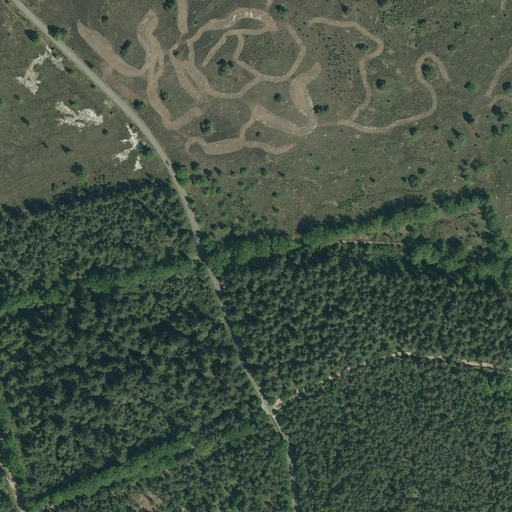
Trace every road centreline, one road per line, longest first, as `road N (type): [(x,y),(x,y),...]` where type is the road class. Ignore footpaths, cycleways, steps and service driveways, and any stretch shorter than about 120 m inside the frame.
road 1 (unclassified): [(299,511),(289,448),(248,367),(179,182),(141,128),(15,0)]
road 2 (track): [(0,302),(294,242),(392,244),(511,266)]
road 3 (track): [(35,511),(381,358),(511,368)]
